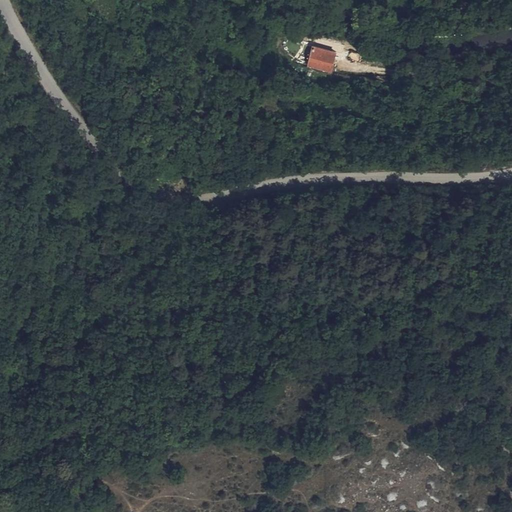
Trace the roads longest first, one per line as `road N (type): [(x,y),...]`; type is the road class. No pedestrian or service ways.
road 1 (tertiary): [(511,172),(285,178),(167,195),(118,171),(101,151),(4,0)]
road 2 (secondary): [(511,37),(422,45),(355,26),(324,0)]
